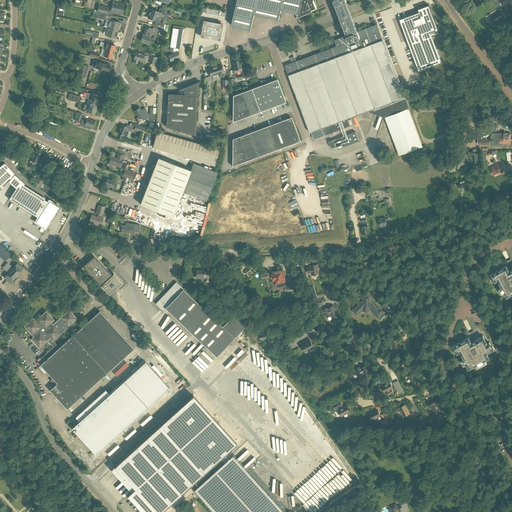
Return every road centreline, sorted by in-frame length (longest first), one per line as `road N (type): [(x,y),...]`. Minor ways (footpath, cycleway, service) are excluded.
road 1 (unknown): [(66,230),(119,270),(155,333),(197,381),(85,480)]
road 2 (residential): [(364,244),(243,257),(106,243),(69,224)]
road 3 (residential): [(511,242),(469,266),(442,364),(468,399),(498,415),(511,465)]
road 4 (residential): [(114,511),(52,441),(28,383),(0,353)]
road 5 (unclassified): [(361,146),(333,155),(311,150),(269,39)]
road 6 (residential): [(511,191),(364,244)]
road 7 (secondary): [(135,95),(192,63),(269,39)]
road 8 (residential): [(364,244),(414,359)]
road 9 (secondary): [(0,324),(69,224)]
